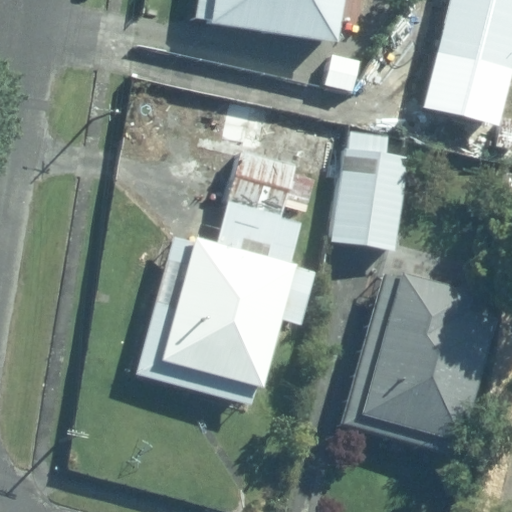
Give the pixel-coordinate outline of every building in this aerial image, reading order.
[(204,36),(331,52),(337,0),(191,0),(189,26),(205,28),(204,36)] [(511,0),(444,0),(431,63),(508,80),(511,61),(511,0)] [(511,109),(410,96),(403,142),(511,157),(511,109)] [(149,133),(257,155),(263,126),(155,103),(149,133)] [(390,259),(402,163),(387,161),(389,144),(346,139),(344,159),(331,158),(319,251),(390,259)] [(225,203),(300,218),(303,201),(288,197),(294,169),(234,157),(225,203)] [(129,384),(243,415),(249,394),(256,396),(275,329),(293,334),(308,278),(286,272),(297,232),(276,227),(278,222),(218,206),(205,253),(167,242),(129,384)] [(334,439),(452,467),(485,329),(455,322),(460,303),(372,282),(334,439)]
